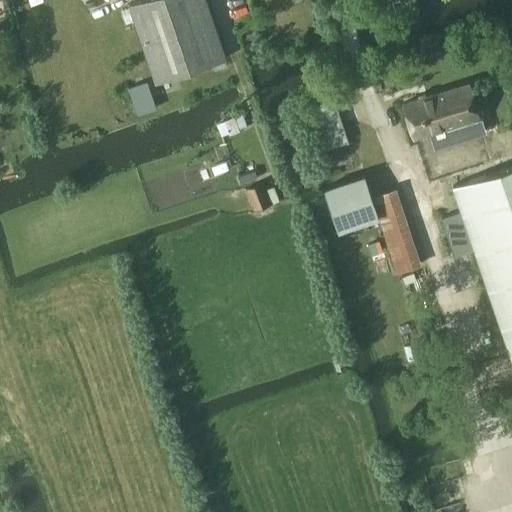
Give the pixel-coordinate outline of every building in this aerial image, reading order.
[(155,82),(226,58),(206,0),(140,0),(129,4),(155,82)] [(506,34),(489,40),(495,56),(511,50),(506,34)] [(415,137),(480,116),(469,81),(403,102),(415,137)] [(155,108),(145,83),(129,89),(138,114),(155,108)] [(313,151),(348,141),(335,97),(300,108),(313,151)] [(511,161),(452,181),(511,360),(511,161)] [(364,174),(324,187),(338,230),(379,217),(371,195),(364,174)] [(266,189),(263,182),(245,189),(253,210),(279,200),(274,186),(266,189)] [(421,265),(396,187),(371,195),(379,217),(397,273),(421,265)] [(414,272),(401,276),(403,284),(416,279),(414,272)]
